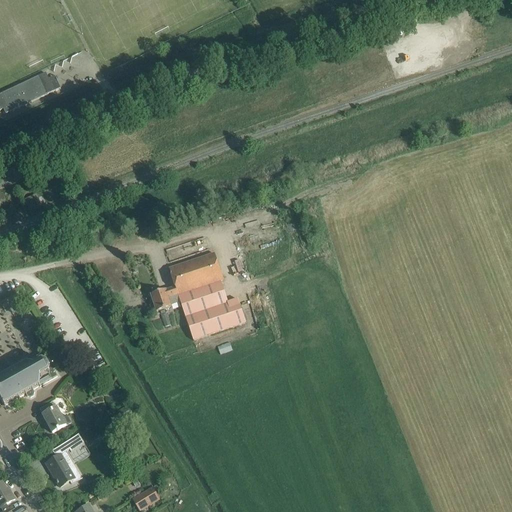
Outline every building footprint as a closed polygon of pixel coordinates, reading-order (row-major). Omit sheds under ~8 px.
[(46,73),(0,94),(0,110),(3,109),(6,115),(55,91),(46,73)] [(170,272),(175,287),(179,297),(221,283),(223,282),(215,257),(170,272)] [(221,283),(179,297),(181,303),(187,319),(228,305),(221,283)] [(181,303),(179,297),(175,287),(166,291),(166,290),(151,295),(156,312),(170,308),(170,306),(181,303)] [(228,305),(187,319),(195,341),(246,325),(238,301),(228,305)] [(0,397),(5,407),(6,406),(6,405),(25,394),(26,395),(27,397),(30,398),(33,396),(34,393),(34,391),(40,387),(57,377),(54,371),(56,370),(49,359),(48,360),(44,353),(27,364),(27,363),(2,377),(0,378),(0,397)] [(123,394),(116,398),(119,403),(127,399),(123,394)] [(52,403),(49,405),(40,410),(43,416),(52,434),(57,431),(58,432),(66,427),(66,426),(71,423),(67,416),(62,418),(57,409),(56,409),(52,403)] [(118,412),(124,421),(135,414),(129,405),(118,412)] [(54,459),(46,464),(46,465),(48,464),(52,470),(55,475),(53,476),(60,488),(71,482),(72,484),(82,480),(66,452),(70,450),(71,453),(80,448),(85,444),(79,434),(64,444),(50,452),(54,459)] [(0,507),(1,509),(1,508),(3,511),(9,509),(7,505),(15,500),(11,493),(9,494),(2,483),(0,484),(0,507)] [(152,488),(132,500),(139,511),(160,500),(152,488)] [(188,499),(180,496),(175,508),(183,511),(188,499)]
